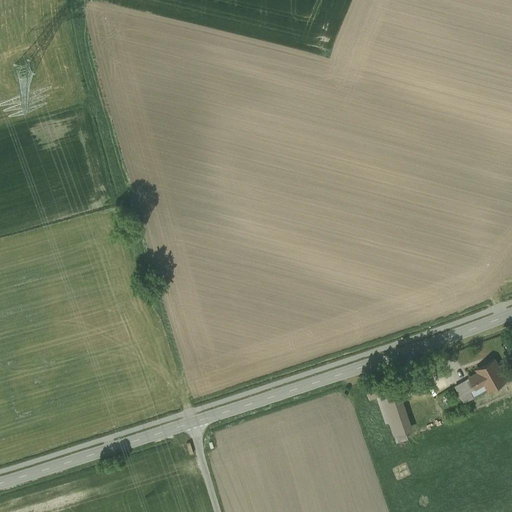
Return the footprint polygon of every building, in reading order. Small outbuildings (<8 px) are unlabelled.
[(477,366),(457,378),(467,397),(482,388),(480,384),(487,380),(490,386),(510,375),(496,350),(475,362),(477,366)] [(387,374),(369,381),(373,393),(391,387),(387,374)] [(444,376),(414,396),(429,418),(447,405),(441,397),(453,389),(444,376)] [(402,386),(382,393),(396,431),(415,424),(402,386)] [(395,433),(397,440),(407,437),(405,430),(395,433)]
